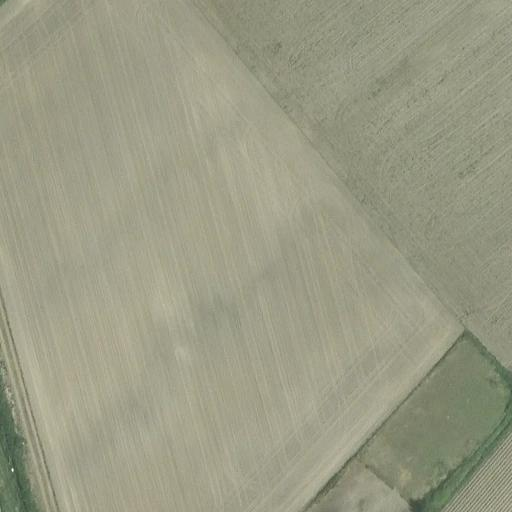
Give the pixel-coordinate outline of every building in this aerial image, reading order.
[(219,45),(206,57),(217,69),(230,57),(219,45)] [(179,321),(165,333),(175,344),(189,333),(179,321)] [(175,365),(184,374),(198,361),(188,352),(175,365)] [(159,373),(133,394),(142,404),(168,384),(159,373)] [(174,509),(176,511),(189,511),(197,505),(188,495),(174,509)]
